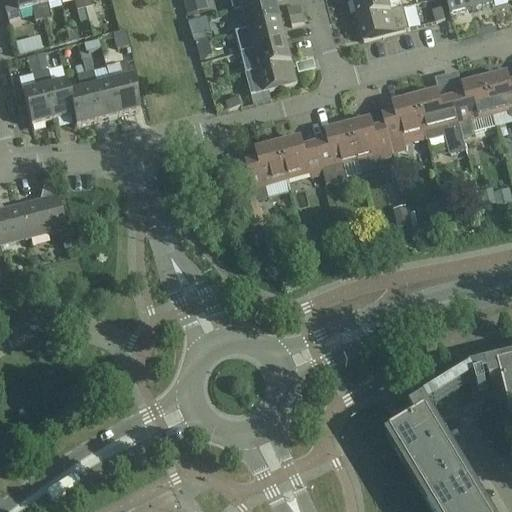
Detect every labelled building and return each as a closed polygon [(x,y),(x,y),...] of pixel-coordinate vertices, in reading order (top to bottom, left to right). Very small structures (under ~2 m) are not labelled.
[(43,22),(36,0),(13,0),(17,14),(31,10),(34,24),(43,22)] [(60,3),(59,0),(36,0),(43,22),(48,44),(53,43),(47,20),(50,20),(46,6),(60,3)] [(59,0),(60,3),(70,0),(72,0),(76,13),(78,12),(81,22),(87,20),(81,0),(59,0)] [(81,0),(87,20),(88,25),(97,23),(93,9),(92,9),(89,0),(81,0)] [(200,0),(182,6),(186,19),(209,12),(205,0),(200,0)] [(230,0),(234,13),(241,11),(275,2),(274,0),(230,0)] [(357,23),(391,14),(390,13),(403,10),(400,0),(359,0),(351,2),(357,23)] [(471,12),(467,0),(444,0),(449,17),(471,12)] [(492,6),(490,0),(467,0),(471,12),(492,6)] [(247,32),(280,23),(275,2),(241,11),(247,32)] [(303,17),(303,16),(301,8),(287,12),(290,20),(303,17)] [(391,14),(357,23),(363,45),(409,32),(403,10),(390,13),(391,14)] [(445,23),(442,10),(432,13),(435,25),(445,23)] [(303,17),(290,20),(292,30),(306,25),(309,25),(307,16),(303,16),(303,17)] [(241,56),(286,44),(280,23),(247,32),(235,35),(241,56)] [(190,29),(195,45),(208,41),(204,26),(190,29)] [(124,52),(126,51),(129,50),(124,32),(115,35),(119,49),(123,47),(124,52)] [(83,47),(85,54),(100,51),(98,43),(83,47)] [(258,74),(291,65),(286,44),(241,56),(246,77),(258,74)] [(312,51),(298,54),(301,63),(315,60),(312,51)] [(39,74),(48,72),(44,57),(36,59),(39,74)] [(39,74),(36,59),(26,61),(30,77),(39,74)] [(109,85),(118,119),(139,113),(130,79),(127,65),(119,68),(122,82),(109,85)] [(291,65),(258,74),(246,77),(245,77),(251,99),(253,106),(254,108),(272,104),(269,94),(297,86),(291,65)] [(40,76),(52,124),(73,118),(76,130),(64,84),(52,87),(48,73),(40,76)] [(118,119),(109,85),(96,88),(93,74),(85,76),(97,124),(118,119)] [(52,124),(40,76),(32,78),(36,92),(22,95),(31,129),(52,124)] [(64,84),(76,130),(97,124),(85,76),(76,79),(80,92),(68,95),(65,84),(64,84)] [(484,83),(494,118),(508,114),(509,118),(511,120),(511,86),(510,87),(508,77),(484,83)] [(452,102),(460,131),(461,135),(463,142),(475,139),(474,135),(497,129),(494,118),(484,83),(461,89),(464,99),(452,102)] [(461,135),(460,131),(452,102),(441,105),(438,95),(415,101),(424,136),(438,133),(440,140),(445,139),(449,157),(466,153),(463,142),(461,135)] [(229,113),(241,110),(239,100),(226,104),(229,113)] [(385,130),(392,160),(401,157),(401,156),(405,155),(402,142),(424,136),(415,101),(392,107),(394,117),(383,120),(385,130)] [(348,129),(357,164),(380,159),(381,163),(392,160),(385,130),(374,133),(371,123),(348,129)] [(357,164),(348,129),(325,135),(327,145),(316,148),(323,178),(326,188),(347,182),(343,168),(357,164)] [(511,137),(501,141),(507,156),(511,154),(511,137)] [(323,178),(316,148),(304,151),(301,141),(278,147),(288,183),(310,177),(311,181),(323,178)] [(291,195),(288,183),(278,147),(255,153),(258,163),(245,167),(254,201),(241,204),(248,230),(263,226),(258,204),(291,195)] [(46,202),(18,209),(27,242),(65,232),(53,186),(43,189),(46,202)] [(511,201),(510,192),(493,195),(498,216),(511,212),(511,201)] [(482,209),(495,206),(493,195),(492,193),(479,196),(482,209)] [(443,221),(440,205),(426,208),(429,224),(443,221)] [(0,249),(27,242),(18,209),(0,213),(0,249)] [(73,250),(69,237),(61,239),(64,252),(73,250)] [(511,369),(488,376),(491,387),(502,384),(509,413),(511,412),(511,369)] [(478,395),(486,392),(483,381),(475,383),(478,395)] [(484,511),(420,407),(410,413),(416,423),(391,438),(435,511),(484,511)]
